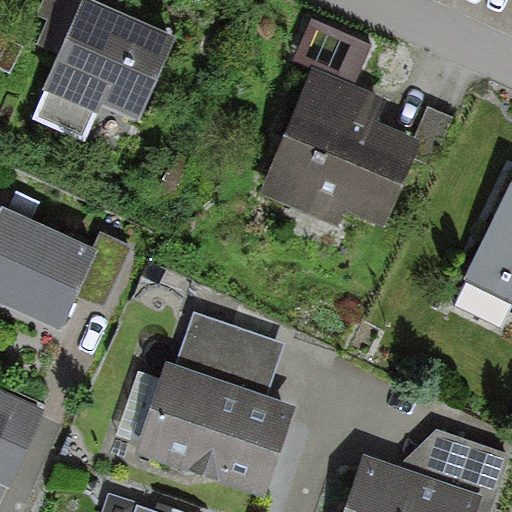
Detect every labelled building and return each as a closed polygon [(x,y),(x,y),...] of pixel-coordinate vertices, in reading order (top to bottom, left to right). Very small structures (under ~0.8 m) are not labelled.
[(139,0),(66,0),(56,23),(93,39),(73,85),(165,125),(206,32),(138,2),(139,0)] [(397,104),(323,74),(272,197),(400,249),(440,151),(387,130),(397,104)] [(118,251),(7,203),(0,219),(0,293),(84,330),(118,251)] [(511,217),(478,286),(511,302),(511,217)] [(196,310),(151,435),(282,483),(309,410),(277,398),(296,346),(196,310)] [(0,473),(15,480),(46,407),(0,386),(0,473)] [(375,462),(355,511),(499,511),(511,479),(511,450),(441,423),(419,479),(375,462)] [(194,511),(140,494),(133,511),(194,511)]
